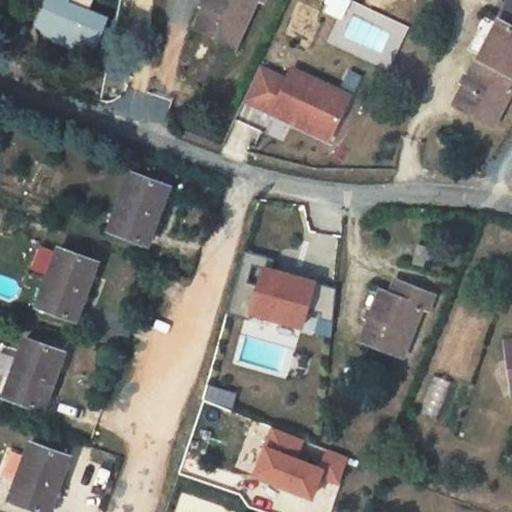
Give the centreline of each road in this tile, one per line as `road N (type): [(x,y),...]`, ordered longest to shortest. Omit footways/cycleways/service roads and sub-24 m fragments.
road 1 (residential): [(243,178),(120,511)]
road 2 (residential): [(243,178),(0,90)]
road 3 (residential): [(484,199),(347,195),(243,178)]
